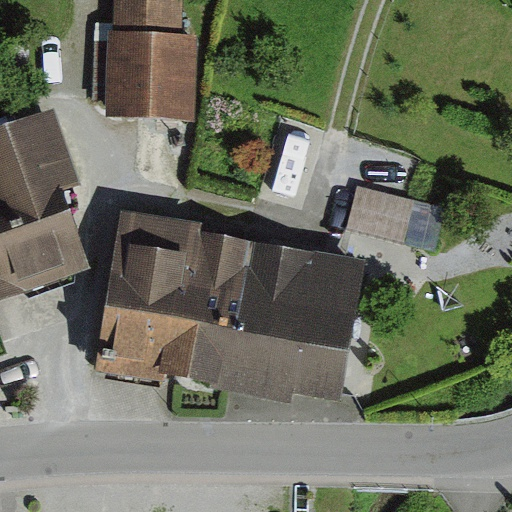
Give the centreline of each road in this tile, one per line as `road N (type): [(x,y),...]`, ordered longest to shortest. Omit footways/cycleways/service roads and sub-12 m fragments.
road 1 (unknown): [(378,0),(316,225),(137,197),(106,220),(64,447)]
road 2 (tertiary): [(511,444),(459,452),(64,447),(0,455)]
